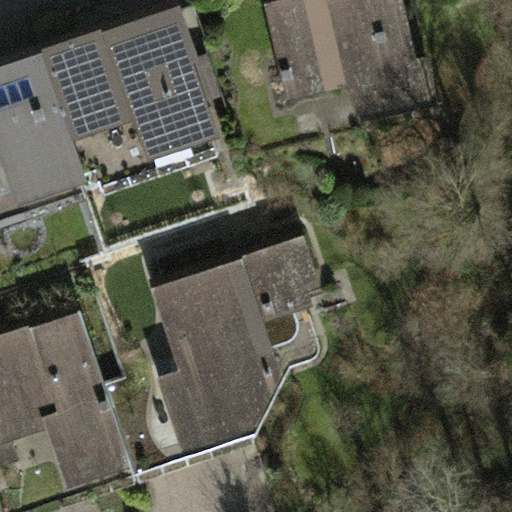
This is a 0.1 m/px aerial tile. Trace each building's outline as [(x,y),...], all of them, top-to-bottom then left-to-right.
[(323,0),(257,16),(280,109),(343,94),(350,122),(425,103),(399,0),(323,0)] [(173,17),(40,59),(69,150),(128,132),(139,167),(213,144),(173,17)] [(27,61),(0,69),(0,189),(9,218),(72,198),(27,61)] [(313,238),(150,293),(178,377),(152,385),(179,463),(252,438),(333,297),(313,238)] [(78,321),(0,345),(0,451),(45,438),(64,499),(127,480),(78,321)]
